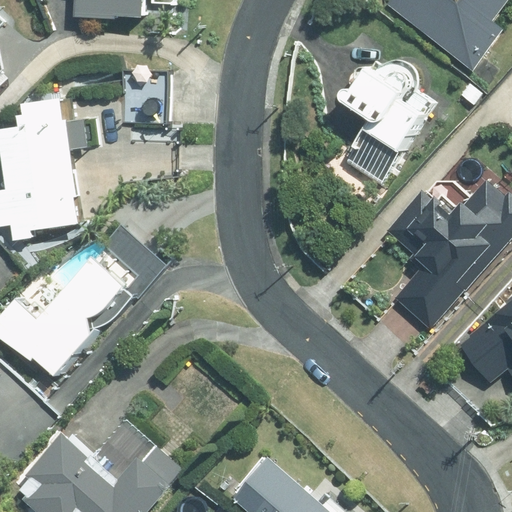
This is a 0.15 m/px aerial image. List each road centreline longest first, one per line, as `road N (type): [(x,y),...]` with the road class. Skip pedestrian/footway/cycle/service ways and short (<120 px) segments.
road 1 (residential): [(267,0),(241,99),(243,228),(254,266),(294,322),(446,464),(471,511)]
road 2 (unknown): [(244,72),(171,40),(113,27),(53,33),(0,82)]
